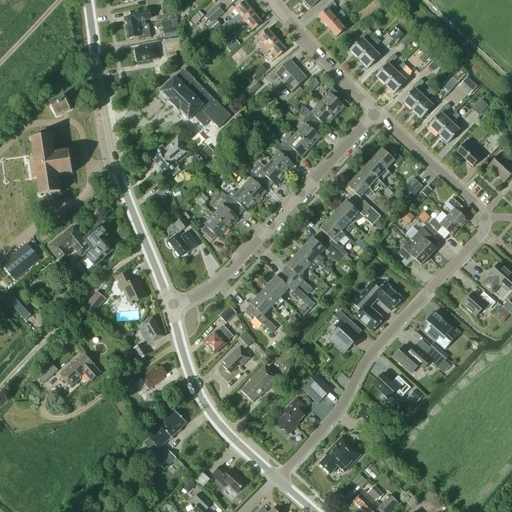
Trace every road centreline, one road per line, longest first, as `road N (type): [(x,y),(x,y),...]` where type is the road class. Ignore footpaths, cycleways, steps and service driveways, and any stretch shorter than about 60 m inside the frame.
road 1 (residential): [(274,476),(334,416),(362,363),(485,223),(481,209),(376,112)]
road 2 (tertiary): [(168,308),(120,182),(87,0)]
road 3 (residential): [(168,308),(228,271),(376,112)]
road 4 (tertiary): [(274,476),(206,410),(168,308)]
road 5 (residential): [(376,112),(270,0)]
